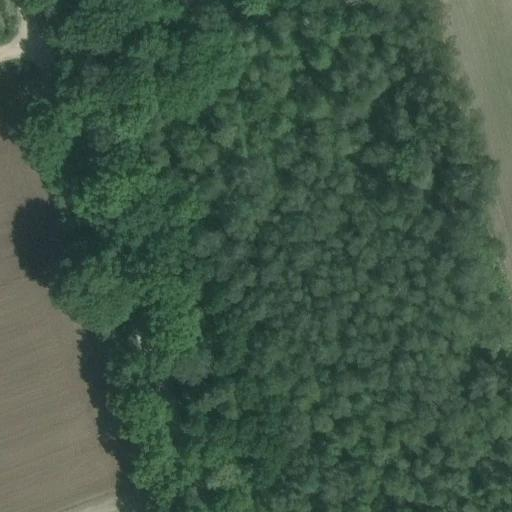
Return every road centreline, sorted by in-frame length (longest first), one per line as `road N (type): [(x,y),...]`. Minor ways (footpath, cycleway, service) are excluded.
road 1 (track): [(216,511),(43,41)]
road 2 (track): [(177,0),(43,41)]
